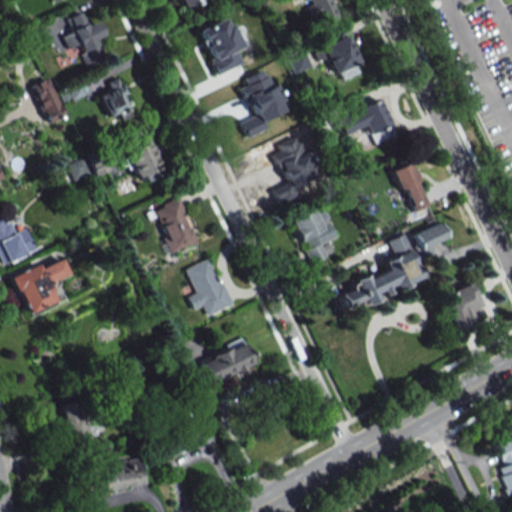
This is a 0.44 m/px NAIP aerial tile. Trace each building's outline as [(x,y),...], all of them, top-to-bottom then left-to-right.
[(175,0),(180,10),(201,0),(175,0)] [(306,0),(316,25),(338,16),(331,0),(306,0)] [(65,48),(77,44),(80,52),(96,46),(94,39),(102,36),(96,21),(84,25),(79,12),(64,18),(69,32),(60,35),(65,48)] [(359,69),(342,35),(318,47),(335,81),(359,69)] [(285,58),(293,73),(308,65),(300,50),(285,58)] [(289,75),(281,61),(266,69),(274,83),(289,75)] [(27,86),(45,123),(61,115),(43,78),(27,86)] [(111,124),(131,114),(116,82),(95,92),(111,124)] [(226,100),(254,164),(272,156),(266,142),(275,138),(252,88),(226,100)] [(332,118),(339,135),(363,125),(370,143),(391,135),(377,99),(332,118)] [(120,150),(135,180),(158,169),(144,139),(120,150)] [(87,174),(79,157),(63,165),(71,182),(87,174)] [(388,171),(409,212),(427,204),(406,162),(388,171)] [(168,252),(194,240),(175,198),(149,210),(168,252)] [(289,218),(306,264),(325,257),(320,243),(332,238),(320,206),(289,218)] [(0,263),(32,251),(23,227),(10,232),(2,212),(0,212),(0,263)] [(410,233),(417,252),(444,242),(437,223),(410,233)] [(419,280),(401,233),(385,240),(391,257),(379,262),(382,270),(334,289),(343,310),(419,280)] [(6,278),(24,318),(53,304),(44,283),(65,274),(57,255),(6,278)] [(182,268),(192,292),(184,296),(190,310),(200,306),(204,315),(228,305),(207,257),(182,268)] [(482,317),(467,283),(437,296),(451,330),(482,317)] [(250,366),(241,341),(195,359),(205,383),(250,366)] [(59,404),(63,444),(85,442),(81,402),(59,404)] [(209,438),(202,421),(157,440),(164,458),(209,438)] [(511,499),(511,453),(506,440),(492,446),(501,467),(494,470),(508,501),(511,499)] [(103,474),(92,476),(95,493),(143,484),(138,458),(102,464),(103,474)]
